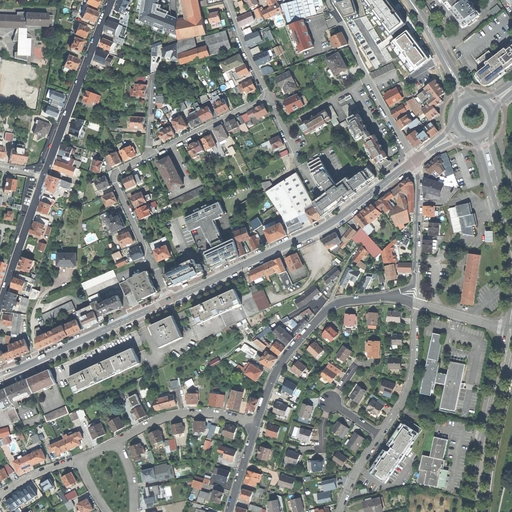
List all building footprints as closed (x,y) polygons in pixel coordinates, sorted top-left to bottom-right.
[(115,10),(124,14),(128,6),(130,2),(125,0),(119,0),(117,4),(115,10)] [(143,0),(140,20),(178,35),(177,21),(177,18),(158,10),(159,0),(143,0)] [(202,16),(198,0),(188,0),(189,4),(190,19),(202,16)] [(300,0),(284,4),(288,22),(298,19),(298,20),(307,17),(316,14),(314,6),(312,0),(300,0)] [(357,11),(353,0),(340,0),(338,1),(347,14),(357,11)] [(361,0),(390,41),(407,28),(386,0),(361,0)] [(465,27),(479,16),(476,12),(477,12),(472,6),(471,7),(470,5),(471,4),(468,0),(466,2),(464,0),(451,0),(447,3),(459,17),(457,18),(460,21),(462,24),(465,27)] [(276,5),(262,12),(263,14),(265,19),(283,11),(279,4),(278,4),(276,5)] [(98,12),(86,7),(85,11),(84,11),(83,13),(84,13),(82,18),(93,22),(94,21),(95,20),(96,19),(95,18),(96,15),(98,12)] [(26,12),(25,13),(25,16),(25,28),(25,29),(26,29),(26,25),(47,26),(47,27),(48,27),(48,25),(48,14),(47,14),(26,14),(26,12)] [(239,22),(241,26),(255,20),(251,12),(237,18),(239,22)] [(209,15),(211,24),(221,22),(220,18),(219,13),(209,15)] [(0,27),(18,28),(25,28),(25,16),(16,16),(0,15),(0,27)] [(203,16),(202,16),(190,19),(177,21),(178,35),(178,40),(194,36),(206,34),(203,16)] [(304,19),(287,26),(294,44),(297,43),(299,50),(303,49),(304,51),(314,47),(309,34),(304,19)] [(113,34),(116,35),(117,31),(120,25),(108,20),(106,25),(104,30),(108,32),(113,34)] [(367,20),(362,23),(369,32),(373,29),(367,20)] [(75,34),(85,38),(87,33),(89,28),(79,25),(75,34)] [(266,28),(271,40),(275,38),(269,27),(266,28)] [(25,31),(25,29),(25,28),(18,28),(18,34),(15,34),(12,41),(18,41),(17,52),(14,52),(14,58),(27,60),(27,55),(29,55),(30,38),(32,38),(33,39),(32,37),(31,35),(27,32),(25,31)] [(205,37),(211,56),(232,49),(226,31),(205,37)] [(247,41),(248,46),(262,40),(260,36),(258,31),(245,37),(247,41)] [(339,49),(348,45),(345,39),(343,32),(331,38),(332,42),(334,45),(335,48),(338,47),(339,49)] [(407,33),(389,47),(411,75),(429,61),(407,33)] [(196,49),(194,36),(178,40),(178,43),(178,54),(196,49)] [(117,37),(115,42),(117,43),(122,45),(124,40),(117,37)] [(83,41),(74,38),(71,44),(70,48),(79,52),(81,49),(81,46),(83,47),(85,43),(83,42),(83,41)] [(102,43),(100,47),(111,51),(112,49),(114,50),(117,43),(115,42),(103,38),(102,43)] [(163,49),(166,57),(170,56),(173,58),(173,59),(178,59),(178,54),(178,43),(163,49)] [(207,46),(179,55),(181,64),(210,55),(207,46)] [(251,50),(253,55),(262,52),(259,46),(251,50)] [(483,70),(478,75),(483,82),(481,83),(483,85),(484,86),(484,84),(488,85),(488,86),(491,85),(507,73),(504,70),(509,71),(510,70),(511,66),(511,47),(509,50),(508,48),(495,58),(490,51),(479,60),(481,63),(479,64),(483,70)] [(95,60),(105,64),(107,58),(109,54),(99,50),(97,55),(95,60)] [(256,61),(258,66),(271,59),(267,51),(254,57),(256,61)] [(339,52),(327,60),(332,69),(328,72),(331,78),(340,73),(341,73),(344,71),(343,71),(348,68),(344,61),(339,52)] [(230,59),(235,68),(236,67),(244,63),(242,59),(240,54),(230,59)] [(390,54),(375,61),(378,68),(393,61),(390,54)] [(68,55),(64,67),(68,68),(69,67),(71,68),(75,70),(77,65),(79,60),(68,55)] [(231,70),(235,68),(230,59),(222,63),(226,72),(231,70)] [(371,73),(374,79),(395,69),(392,63),(371,73)] [(245,64),(236,68),(241,77),(244,75),(250,73),(248,68),(245,64)] [(261,69),(264,76),(274,71),(272,67),(268,66),(261,69)] [(236,68),(236,67),(235,68),(231,70),(234,76),(237,81),(245,77),(244,75),(241,77),(236,68)] [(234,76),(231,70),(226,72),(229,79),(234,76)] [(290,72),(277,78),(280,83),(281,88),(283,87),(286,94),(292,91),(291,89),(297,87),(290,72)] [(246,90),(247,93),(256,89),(253,84),(251,80),(242,84),(246,90)] [(425,89),(426,90),(437,82),(436,81),(425,89)] [(427,115),(431,121),(440,114),(436,108),(444,102),(440,98),(446,94),(443,90),(442,91),(439,87),(440,87),(437,82),(426,90),(418,96),(418,97),(415,99),(425,113),(427,115)] [(135,96),(146,97),(146,91),(147,85),(136,84),(135,89),(135,96)] [(40,88),(17,85),(14,107),(37,110),(40,88)] [(388,100),(391,105),(402,99),(399,94),(397,90),(396,89),(392,91),(392,90),(388,92),(388,94),(386,95),(388,100)] [(52,90),(50,98),(53,99),(60,101),(62,102),(65,95),(52,90)] [(211,94),(212,98),(218,95),(221,93),(219,90),(211,94)] [(85,96),(83,102),(93,105),(94,102),(97,95),(87,91),(85,96)] [(200,97),(203,103),(209,99),(206,94),(200,97)] [(284,101),(289,113),(298,109),(304,106),(300,97),(299,98),(297,94),(284,100),(284,101)] [(419,117),(425,113),(415,99),(414,98),(408,101),(410,104),(419,117)] [(214,104),(219,114),(224,111),(229,109),(224,99),(221,100),(221,99),(219,100),(220,101),(218,102),(214,104)] [(256,114),(258,118),(268,113),(266,109),(263,104),(253,109),(256,114)] [(50,106),(48,105),(45,113),(57,117),(59,109),(57,109),(50,106)] [(406,112),(404,108),(402,105),(391,112),(395,119),(406,112)] [(198,112),(203,122),(208,119),(213,117),(208,107),(201,110),(198,112)] [(199,124),(203,122),(198,112),(197,110),(190,114),(191,116),(188,117),(193,127),(199,124)] [(327,123),(332,120),(331,117),(329,115),(329,113),(328,113),(326,111),(319,114),(320,115),(317,117),(313,116),(312,120),(314,124),(311,125),(309,122),(308,120),(302,124),(303,127),(302,128),(306,135),(311,132),(312,134),(318,131),(317,130),(323,127),(324,128),(329,125),(327,123)] [(251,119),(249,117),(247,113),(242,115),(245,122),(251,119)] [(175,128),(177,132),(179,131),(180,132),(182,131),(182,129),(185,128),(187,127),(182,115),(172,120),(174,125),(173,125),(174,127),(175,128)] [(378,163),(379,163),(385,160),(387,158),(383,152),(382,153),(381,152),(382,149),(383,146),(379,145),(377,144),(376,143),(378,142),(374,136),(372,137),(369,132),(368,132),(366,133),(365,132),(366,130),(367,126),(364,125),(361,124),(360,123),(362,122),(363,121),(362,118),(360,115),(357,117),(356,115),(355,116),(349,119),(352,125),(351,125),(350,126),(352,130),(353,129),(357,136),(355,136),(358,141),(366,137),(367,140),(369,144),(368,144),(365,146),(368,150),(369,150),(372,156),(371,156),(374,161),(375,160),(376,160),(378,163)] [(402,131),(409,125),(413,122),(408,116),(397,123),(400,127),(402,131)] [(131,128),(144,129),(144,124),(144,118),(132,117),(131,128)] [(238,122),(240,127),(243,126),(242,124),(239,117),(234,119),(236,123),(238,122)] [(421,122),(420,121),(418,118),(413,122),(409,125),(411,129),(421,122)] [(69,134),(79,137),(85,121),(77,119),(76,123),(73,122),(72,127),(69,134)] [(238,127),(236,123),(234,119),(229,121),(225,123),(229,131),(238,127)] [(33,134),(43,137),(45,133),(46,130),(48,130),(50,125),(38,121),(37,124),(33,134)] [(230,135),(241,129),(240,127),(238,122),(236,123),(238,127),(229,131),(230,135)] [(426,131),(431,138),(435,135),(439,132),(436,128),(432,123),(424,129),(426,131)] [(214,129),(220,142),(228,138),(222,125),(218,127),(214,129)] [(164,139),(165,141),(170,139),(175,136),(171,127),(164,130),(163,127),(159,129),(160,132),(158,133),(162,140),(164,139)] [(421,146),(424,144),(419,137),(417,134),(418,133),(416,131),(407,138),(415,148),(418,148),(421,146)] [(431,138),(426,131),(419,137),(424,144),(431,138)] [(5,132),(4,140),(12,141),(13,133),(5,132)] [(201,140),(207,150),(216,146),(211,135),(205,138),(201,140)] [(280,136),(271,140),(273,146),(275,151),(279,149),(278,148),(284,145),(282,141),(280,136)] [(188,146),(194,159),(200,156),(199,154),(204,151),(199,141),(193,144),(188,146)] [(120,152),(120,151),(126,149),(122,142),(117,145),(120,152)] [(60,154),(69,157),(72,149),(63,146),(61,150),(60,154)] [(120,151),(125,161),(131,158),(136,156),(134,152),(136,152),(134,147),(132,148),(131,146),(126,149),(120,151)] [(11,149),(9,160),(17,161),(25,162),(27,151),(23,151),(23,149),(15,148),(15,150),(11,149)] [(117,165),(122,162),(117,152),(108,157),(113,167),(117,165)] [(446,153),(438,157),(443,164),(440,167),(444,172),(445,172),(447,176),(448,176),(453,174),(454,173),(446,153)] [(336,185),(317,154),(306,161),(312,173),(311,174),(318,185),(322,191),(325,189),(327,192),(313,202),(314,204),(317,209),(320,213),(323,217),(341,204),(345,202),(357,193),(367,185),(376,178),(371,171),(368,167),(349,181),(347,177),(336,185)] [(158,163),(172,191),(184,185),(180,177),(174,164),(170,157),(158,163)] [(431,162),(425,168),(430,175),(433,173),(436,170),(440,175),(444,172),(440,167),(443,164),(438,157),(431,162)] [(90,171),(100,173),(101,168),(103,162),(99,161),(93,159),(90,171)] [(382,170),(383,171),(385,169),(387,167),(386,166),(389,164),(385,160),(379,163),(379,164),(378,165),(377,165),(377,167),(378,168),(379,170),(381,170),(382,170)] [(62,163),(57,161),(55,165),(54,169),(64,173),(67,164),(62,163)] [(68,165),(67,164),(64,173),(74,176),(77,168),(73,167),(68,165)] [(275,205),(282,216),(294,210),(295,211),(300,220),(308,215),(306,212),(311,209),(309,206),(314,204),(313,202),(297,173),(275,188),(267,193),(275,205)] [(457,182),(453,174),(448,176),(451,185),(457,182)] [(126,185),(128,189),(137,185),(137,183),(134,177),(133,175),(123,179),(126,185)] [(49,188),(56,190),(59,179),(50,176),(48,181),(46,186),(49,188)] [(95,182),(99,191),(103,189),(107,188),(110,186),(108,181),(106,177),(95,181),(95,182)] [(4,192),(7,193),(8,190),(14,191),(16,180),(11,179),(6,179),(4,192)] [(404,183),(400,186),(404,192),(414,184),(409,179),(404,183)] [(62,180),(60,187),(70,190),(72,183),(62,180)] [(261,184),(267,193),(275,188),(271,180),(263,182),(261,184)] [(444,186),(424,180),(424,185),(424,191),(425,192),(427,192),(431,193),(436,195),(441,196),(444,186)] [(95,193),(99,191),(95,182),(91,184),(95,193)] [(415,194),(414,184),(404,192),(407,195),(408,194),(415,194)] [(170,202),(173,209),(207,193),(204,186),(170,202)] [(405,196),(407,195),(404,192),(400,186),(391,193),(394,196),(399,201),(405,196)] [(448,188),(444,186),(441,196),(436,195),(434,199),(444,202),(448,188)] [(103,198),(107,207),(118,202),(116,197),(114,193),(103,198)] [(134,202),(136,207),(146,203),(142,193),(131,197),(134,202)] [(44,196),(42,202),(50,205),(52,199),(44,196)] [(407,201),(405,196),(399,201),(401,208),(409,205),(407,201)] [(393,209),(388,201),(385,197),(381,199),(378,201),(384,209),(386,213),(393,209)] [(208,240),(209,240),(212,247),(213,249),(206,252),(214,269),(232,260),(241,256),(239,248),(238,242),(236,238),(224,244),(220,235),(221,234),(215,220),(222,216),(221,214),(225,212),(221,201),(209,206),(208,204),(203,207),(204,209),(201,210),(201,208),(195,210),(196,212),(185,217),(192,232),(202,227),(208,240)] [(380,211),(384,209),(378,201),(373,205),(380,211)] [(38,211),(48,215),(52,206),(50,205),(42,202),(40,207),(38,211)] [(141,219),(141,220),(151,215),(150,211),(151,210),(150,208),(151,207),(150,204),(137,210),(138,213),(139,215),(138,217),(139,219),(141,219)] [(317,209),(314,204),(309,206),(311,209),(306,212),(308,215),(312,223),(318,220),(323,217),(320,213),(317,209)] [(382,213),(380,211),(373,205),(373,204),(367,209),(361,213),(370,224),(382,213)] [(470,204),(456,206),(458,217),(460,217),(463,234),(474,236),(475,236),(475,234),(474,227),(473,227),(473,226),(477,225),(476,219),(475,214),(472,215),(470,204)] [(410,216),(409,213),(409,205),(401,208),(390,212),(393,218),(390,220),(394,221),(396,227),(398,225),(404,223),(410,220),(410,216)] [(435,207),(424,207),(424,211),(424,215),(430,215),(430,217),(435,217),(435,207)] [(285,222),(289,233),(298,230),(304,227),(300,220),(295,211),(294,210),(282,216),(282,217),(285,222)] [(3,219),(11,221),(12,218),(13,213),(7,212),(7,215),(4,214),(3,219)] [(107,218),(113,233),(125,227),(123,221),(120,215),(118,216),(117,213),(107,218)] [(363,229),(370,224),(361,213),(357,216),(354,218),(362,228),(363,229)] [(250,222),(253,230),(257,227),(262,224),(257,217),(250,222)] [(263,226),(265,231),(276,226),(281,224),(282,223),(280,218),(263,226)] [(31,233),(41,236),(42,235),(42,233),(45,225),(42,224),(35,222),(33,227),(31,233)] [(439,223),(429,223),(429,229),(429,235),(438,236),(439,223)] [(281,224),(276,226),(281,238),(286,235),(281,224)] [(375,230),(370,224),(363,229),(362,228),(361,228),(352,239),(360,245),(361,244),(369,236),(375,230)] [(265,231),(271,242),(276,240),(281,238),(276,226),(265,231)] [(189,246),(195,243),(194,241),(192,236),(188,227),(182,230),(189,246)] [(246,227),(241,229),(244,240),(248,238),(250,237),(246,227)] [(349,240),(357,232),(352,227),(344,236),(347,239),(349,240)] [(241,229),(235,232),(236,238),(238,242),(242,240),(244,240),(241,229)] [(486,242),(494,242),(494,231),(486,231),(486,242)] [(121,244),(122,247),(133,242),(131,237),(129,232),(118,237),(120,241),(118,242),(119,245),(121,244)] [(328,250),(341,242),(336,232),(329,236),(322,240),(328,250)] [(252,246),(254,250),(257,248),(261,247),(259,243),(257,238),(255,234),(250,237),(248,238),(250,242),(252,246)] [(383,251),(369,236),(361,244),(369,252),(375,259),(381,253),(383,251)] [(354,243),(350,240),(346,246),(349,249),(354,243)] [(435,241),(423,240),(423,247),(423,253),(432,253),(433,246),(434,246),(435,241)] [(392,242),(383,251),(381,253),(384,264),(397,262),(396,258),(395,256),(390,257),(389,253),(394,251),(392,242)] [(38,250),(45,252),(47,245),(40,243),(38,250)] [(157,257),(159,262),(171,257),(166,246),(162,248),(156,251),(154,251),(157,257)] [(132,258),(134,262),(144,257),(141,252),(140,247),(130,252),(132,258)] [(359,251),(356,255),(361,258),(364,255),(367,251),(362,247),(359,251)] [(112,255),(115,261),(122,257),(120,252),(112,255)] [(462,304),(474,305),(481,255),(469,253),(462,304)] [(58,254),(58,266),(76,266),(76,261),(76,254),(58,254)] [(290,266),(292,270),(302,265),(296,254),(291,256),(286,258),(287,261),(290,266)] [(280,257),(273,260),(278,271),(279,274),(286,271),(280,257)] [(19,269),(30,273),(34,262),(23,258),(21,263),(19,269)] [(127,265),(134,262),(132,258),(116,265),(118,268),(127,264),(127,265)] [(168,280),(171,287),(183,281),(184,282),(192,278),(200,275),(200,274),(204,272),(201,264),(197,266),(194,259),(182,265),(183,266),(180,267),(181,268),(178,269),(178,268),(164,274),(167,280),(168,280)] [(267,274),(268,275),(278,271),(273,260),(269,262),(263,265),(267,274)] [(161,267),(164,274),(178,268),(174,261),(161,267)] [(399,273),(412,273),(412,269),(412,264),(399,263),(399,266),(399,269),(399,273)] [(253,280),(267,274),(263,265),(256,268),(249,271),(251,275),(253,280)] [(385,266),(388,281),(396,279),(393,265),(385,266)] [(443,267),(428,266),(428,282),(442,282),(443,267)] [(324,279),(328,284),(331,281),(334,279),(341,273),(337,268),(324,279)] [(348,282),(350,277),(354,271),(353,270),(348,268),(345,274),(343,279),(348,282)] [(82,283),(85,289),(116,276),(114,270),(82,283)] [(135,291),(139,301),(139,300),(143,298),(157,292),(152,280),(149,275),(147,271),(148,271),(147,270),(129,279),(135,291)] [(286,288),(293,285),(286,271),(279,274),(286,288)] [(357,277),(360,272),(358,272),(354,271),(350,277),(356,280),(355,283),(358,285),(359,283),(358,282),(360,278),(357,277)] [(12,288),(23,291),(26,282),(22,280),(16,278),(14,283),(12,288)] [(361,289),(364,291),(365,288),(369,281),(363,278),(358,288),(361,289)] [(125,296),(135,291),(129,279),(120,283),(125,296)] [(249,288),(251,292),(252,295),(258,292),(255,285),(249,288)] [(305,294),(310,300),(313,297),(317,294),(312,288),(305,294)] [(33,289),(30,300),(36,300),(40,292),(33,289)] [(224,294),(213,299),(220,314),(241,304),(238,297),(235,289),(224,294)] [(258,292),(252,295),(260,311),(268,308),(260,290),(258,292)] [(3,308),(13,311),(14,306),(16,302),(18,296),(9,292),(6,301),(3,308)] [(251,292),(238,297),(241,304),(220,314),(199,324),(196,318),(195,319),(194,317),(195,316),(194,314),(188,318),(194,331),(198,339),(260,311),(252,295),(251,292)] [(88,298),(91,304),(97,301),(102,299),(101,299),(100,295),(99,293),(88,298)] [(305,303),(310,300),(305,294),(300,298),(305,303)] [(118,295),(98,304),(103,315),(107,314),(114,311),(119,309),(119,308),(123,306),(118,295)] [(20,304),(29,307),(30,300),(22,297),(20,304)] [(299,307),(305,303),(300,298),(295,301),(299,307)] [(202,304),(192,308),(194,314),(195,316),(196,318),(199,324),(220,314),(213,299),(202,304)] [(91,304),(91,305),(95,311),(98,318),(103,315),(98,304),(97,301),(91,304)] [(43,317),(46,323),(75,309),(72,303),(43,317)] [(76,312),(79,318),(81,317),(95,311),(91,305),(76,312)] [(309,308),(305,310),(307,313),(309,316),(313,313),(309,308)] [(95,311),(81,317),(86,328),(92,325),(99,322),(98,318),(95,311)] [(388,311),(387,321),(400,321),(400,312),(394,311),(388,311)] [(368,319),(368,324),(377,324),(377,315),(374,315),(374,312),(371,312),(369,312),(369,313),(368,319)] [(2,324),(12,326),(14,317),(14,316),(4,315),(3,320),(2,324)] [(150,326),(160,347),(183,337),(179,328),(177,324),(173,315),(161,321),(150,326)] [(350,315),(345,315),(344,325),(354,326),(355,315),(350,315)] [(21,318),(14,317),(12,326),(11,333),(18,334),(21,318)] [(292,331),(296,335),(301,329),(307,322),(306,321),(304,319),(303,318),(292,331)] [(77,320),(64,325),(69,336),(76,332),(82,330),(77,320)] [(62,322),(51,327),(52,331),(64,325),(62,322)] [(52,331),(50,332),(55,342),(62,339),(69,336),(64,325),(52,331)] [(269,326),(257,337),(261,340),(272,329),(269,326)] [(273,331),(287,344),(290,341),(293,338),(279,326),(276,329),(275,328),(273,331)] [(323,333),(331,341),(338,334),(330,326),(326,330),(323,333)] [(34,329),(37,338),(43,335),(39,327),(34,329)] [(37,338),(38,350),(47,346),(55,342),(50,332),(43,335),(37,338)] [(461,383),(465,364),(450,361),(447,374),(442,373),(437,372),(439,362),(437,362),(442,335),(432,333),(420,394),(430,396),(431,393),(433,393),(435,383),(445,385),(440,408),(456,411),(460,388),(464,389),(464,386),(465,383),(461,383)] [(393,335),(392,344),(402,345),(402,340),(402,335),(393,335)] [(9,346),(12,351),(15,358),(21,355),(30,351),(25,339),(9,346)] [(255,342),(264,349),(266,346),(257,339),(255,342)] [(372,356),(378,356),(379,341),(369,341),(369,342),(368,352),(368,356),(372,356)] [(276,342),(271,349),(279,355),(282,352),(285,348),(276,342)] [(308,350),(316,357),(323,350),(314,343),(311,346),(308,350)] [(241,350),(255,357),(259,351),(245,344),(241,350)] [(336,356),(344,362),(347,357),(351,351),(343,346),(336,356)] [(141,363),(137,353),(134,348),(122,353),(112,358),(119,373),(141,363)] [(12,351),(4,355),(6,361),(15,358),(12,351)] [(253,362),(256,359),(247,353),(245,357),(253,362)] [(262,362),(271,368),(273,364),(275,360),(267,355),(264,359),(262,362)] [(119,373),(112,358),(99,364),(91,368),(98,383),(119,373)] [(212,366),(221,362),(219,358),(210,362),(212,366)] [(389,358),(389,368),(400,368),(400,364),(400,358),(389,358)] [(292,368),(300,375),(306,368),(298,361),(294,365),(292,368)] [(245,373),(256,381),(260,376),(263,371),(249,362),(246,367),(248,369),(245,373)] [(98,383),(91,368),(78,373),(70,377),(72,383),(77,393),(98,383)] [(321,376),(331,383),(334,378),(336,374),(327,368),(321,376)] [(34,392),(35,393),(57,383),(50,370),(39,375),(29,379),(34,392)] [(16,400),(34,392),(29,379),(28,378),(17,383),(6,389),(12,402),(16,400)] [(381,390),(392,394),(393,389),(395,384),(384,380),(381,390)] [(171,383),(172,391),(180,389),(179,384),(178,381),(171,383)] [(282,389),(292,394),(297,386),(288,381),(286,386),(284,385),(282,389)] [(354,400),(358,403),(366,392),(358,386),(351,397),(354,400)] [(118,394),(120,399),(125,397),(121,388),(116,391),(118,394)] [(13,404),(12,402),(6,389),(0,391),(0,409),(8,406),(13,404)] [(233,390),(232,397),(242,399),(243,392),(233,390)] [(193,403),(198,403),(198,393),(193,393),(188,393),(188,395),(188,400),(188,403),(193,403)] [(216,405),(221,405),(221,402),(222,398),(222,395),(217,394),(212,393),(210,404),(216,405)] [(243,401),(249,403),(252,395),(252,394),(248,393),(247,395),(245,394),(243,401)] [(169,396),(164,397),(166,407),(171,406),(177,405),(176,401),(175,397),(174,394),(169,396)] [(251,409),(255,411),(257,405),(259,398),(252,395),(249,403),(248,408),(251,409)] [(155,406),(157,410),(162,409),(166,407),(164,397),(158,399),(154,400),(154,403),(155,406)] [(235,408),(240,409),(242,399),(232,397),(231,399),(230,403),(230,407),(235,408)] [(367,408),(377,415),(380,411),(381,411),(384,407),(373,399),(367,408)] [(289,401),(287,406),(296,409),(298,405),(289,401)] [(136,416),(137,420),(142,417),(147,415),(141,403),(136,406),(137,408),(133,410),(134,413),(136,416)] [(274,412),(284,416),(287,406),(277,403),(275,407),(274,412)] [(300,415),(309,418),(310,413),(313,407),(303,404),(300,415)] [(35,407),(19,415),(21,420),(22,422),(38,414),(35,407)] [(83,408),(76,411),(80,418),(86,415),(83,408)] [(19,415),(16,410),(9,413),(13,423),(21,420),(19,415)] [(114,430),(115,432),(119,430),(124,427),(119,417),(114,419),(110,422),(112,426),(114,430)] [(384,450),(369,471),(376,476),(376,477),(386,483),(401,461),(403,463),(406,457),(405,456),(406,454),(408,455),(412,448),(410,447),(423,430),(411,422),(410,424),(405,420),(389,444),(391,445),(389,448),(387,451),(384,450)] [(200,432),(205,432),(205,429),(205,425),(205,421),(200,421),(195,421),(194,432),(200,432)] [(336,433),(340,436),(346,427),(339,421),(335,426),(333,430),(337,432),(336,433)] [(176,424),(172,425),(174,435),(179,434),(184,433),(183,430),(183,426),(182,422),(176,424)] [(89,428),(94,439),(100,436),(106,434),(101,423),(94,426),(90,428),(89,428)] [(267,430),(266,434),(277,437),(280,427),(269,424),(267,430)] [(224,435),(234,438),(237,427),(234,427),(230,425),(227,425),(226,431),(224,435)] [(9,426),(0,429),(0,438),(11,435),(9,426)] [(149,434),(154,444),(158,442),(164,440),(162,435),(160,432),(159,429),(154,432),(149,434)] [(299,438),(309,441),(310,437),(312,432),(302,429),(299,438)] [(45,431),(38,434),(41,441),(48,437),(45,431)] [(347,445),(355,451),(360,445),(364,438),(355,432),(347,445)] [(64,436),(65,439),(70,449),(74,448),(76,447),(76,446),(81,444),(79,439),(76,434),(71,436),(70,433),(64,436)] [(417,483),(444,489),(447,477),(448,471),(442,470),(443,465),(444,465),(445,461),(444,460),(448,440),(434,437),(430,457),(423,456),(417,483)] [(50,446),(53,451),(56,450),(59,454),(64,452),(66,451),(70,449),(65,439),(59,442),(50,446)] [(131,447),(134,457),(139,455),(144,453),(143,449),(140,443),(135,445),(131,447)] [(221,445),(219,451),(223,452),(221,459),(232,462),(233,460),(234,461),(236,456),(237,451),(221,445)] [(259,457),(268,460),(272,450),(262,447),(261,449),(260,449),(259,451),(259,453),(260,453),(259,457)] [(33,453),(28,455),(33,465),(39,462),(46,459),(42,449),(39,451),(33,453)] [(286,459),(298,462),(299,458),(300,454),(289,450),(286,459)] [(331,461),(340,467),(342,464),(345,460),(344,459),(345,457),(338,452),(331,461)] [(14,462),(19,471),(26,468),(33,465),(28,455),(24,458),(20,459),(14,462)] [(312,471),(322,470),(322,460),(317,460),(312,461),(312,471)] [(8,463),(3,465),(5,468),(8,475),(14,472),(8,463)] [(157,467),(142,471),(143,476),(145,481),(149,480),(154,479),(157,479),(155,472),(158,472),(157,467)] [(0,478),(1,481),(4,480),(9,478),(8,475),(5,468),(2,469),(0,470),(0,478)] [(231,471),(221,468),(219,473),(218,478),(220,479),(225,480),(228,481),(229,477),(231,471)] [(245,482),(255,485),(257,479),(259,474),(249,471),(247,477),(245,482)] [(66,484),(68,487),(72,484),(75,483),(77,482),(72,472),(67,475),(63,477),(65,482),(66,484)] [(294,479),(282,475),(281,480),(279,485),(291,488),(294,479)] [(45,482),(41,484),(45,491),(49,489),(50,493),(56,489),(54,486),(50,479),(45,482)] [(204,482),(195,479),(193,485),(202,488),(203,485),(204,482)] [(334,479),(321,482),(323,492),(330,491),(337,489),(335,484),(334,479)] [(212,500),(221,503),(223,497),(224,492),(215,489),(214,492),(212,500)] [(242,494),(241,498),(247,500),(246,502),(250,503),(250,501),(253,492),(244,489),(242,494)] [(205,498),(212,500),(214,492),(211,491),(211,493),(201,490),(198,501),(204,502),(205,500),(205,498)] [(146,498),(147,503),(159,501),(158,496),(155,497),(154,491),(151,492),(146,493),(145,493),(146,498)] [(330,491),(323,492),(317,493),(319,504),(332,501),(331,496),(330,491)] [(67,497),(69,501),(72,500),(75,498),(71,492),(66,496),(67,497)] [(9,507),(13,511),(22,504),(18,499),(16,496),(6,503),(9,507)] [(365,508),(366,511),(375,511),(383,510),(382,505),(380,497),(363,501),(365,508)] [(291,500),(294,511),(298,511),(304,511),(300,498),(291,500)] [(77,511),(87,511),(94,509),(91,504),(88,499),(85,501),(81,502),(78,504),(81,509),(77,511)] [(66,503),(69,509),(75,506),(72,500),(69,501),(66,503)] [(269,505),(269,511),(280,511),(279,500),(270,501),(270,505),(269,505)]
